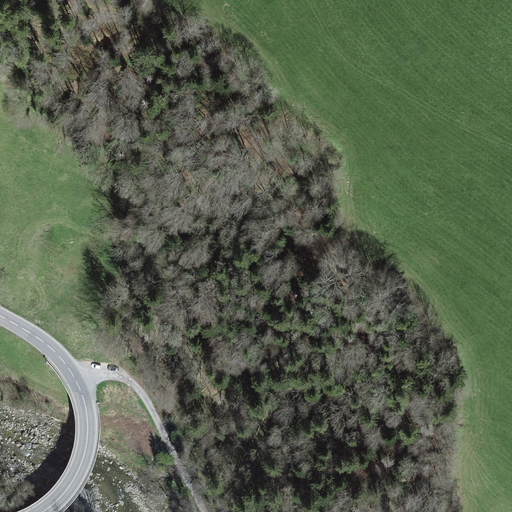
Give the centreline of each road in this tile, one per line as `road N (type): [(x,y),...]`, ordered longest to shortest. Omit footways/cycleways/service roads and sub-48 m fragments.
road 1 (tertiary): [(42,511),(77,475),(88,416),(61,358),(0,316)]
road 2 (track): [(77,381),(128,377),(205,511)]
